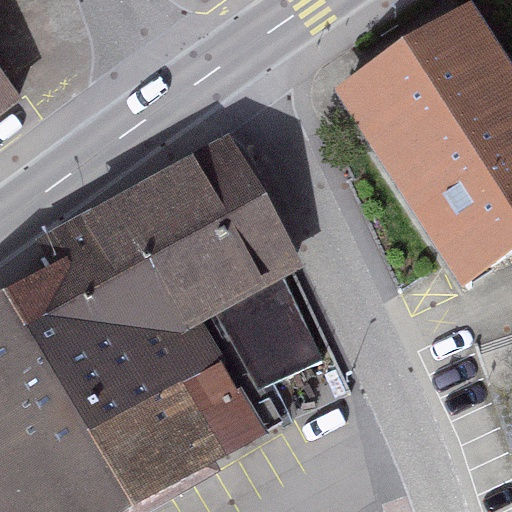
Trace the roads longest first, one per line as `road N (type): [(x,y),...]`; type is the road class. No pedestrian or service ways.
road 1 (residential): [(440,511),(379,351),(272,149),(206,64)]
road 2 (primary): [(206,64),(0,224)]
road 3 (primary): [(319,0),(206,64)]
